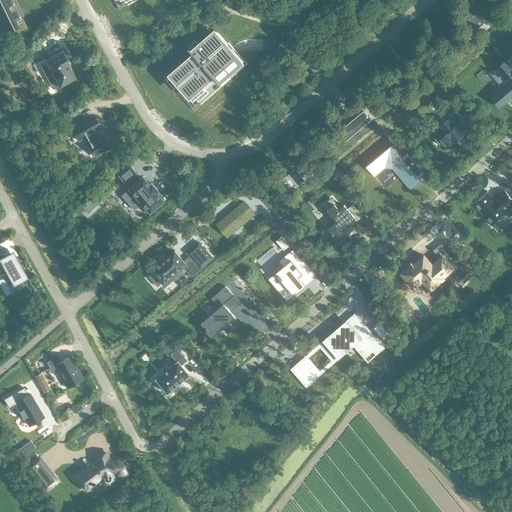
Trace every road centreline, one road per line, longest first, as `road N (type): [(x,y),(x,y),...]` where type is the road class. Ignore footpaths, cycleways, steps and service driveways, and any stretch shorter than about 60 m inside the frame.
road 1 (residential): [(511,138),(155,447),(134,439),(66,313)]
road 2 (residential): [(221,154),(265,141),(427,0)]
road 3 (residential): [(66,313),(216,181),(221,154)]
road 4 (residential): [(221,154),(175,144),(157,130),(81,0)]
road 5 (track): [(476,511),(369,403)]
